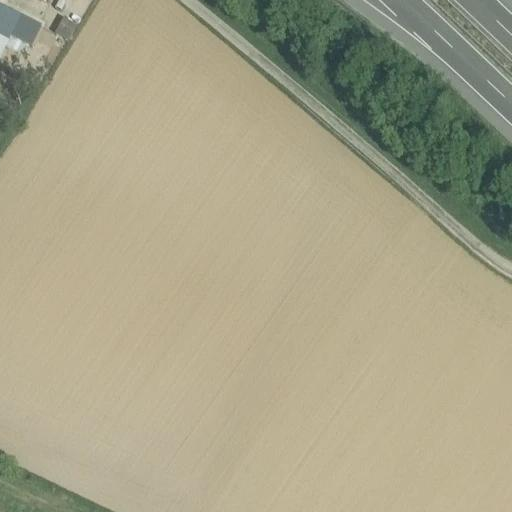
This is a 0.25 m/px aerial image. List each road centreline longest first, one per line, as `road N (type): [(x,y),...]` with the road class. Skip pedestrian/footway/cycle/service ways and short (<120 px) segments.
road 1 (unclassified): [(511,279),(186,0)]
road 2 (motorway): [(391,0),(511,113)]
